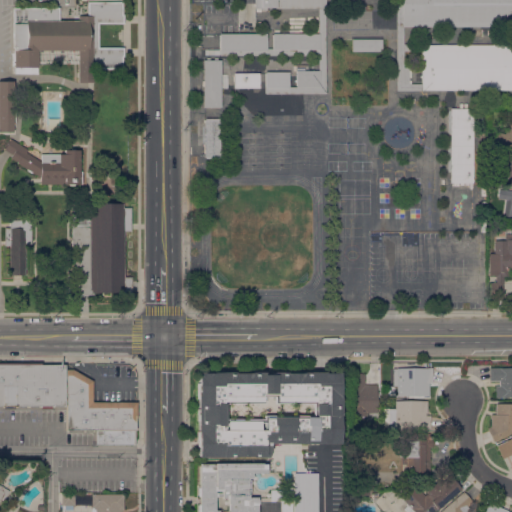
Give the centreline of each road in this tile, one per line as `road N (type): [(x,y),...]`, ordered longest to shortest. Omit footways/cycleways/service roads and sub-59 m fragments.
road 1 (secondary): [(165,269),(162,0)]
road 2 (secondary): [(511,333),(257,336)]
